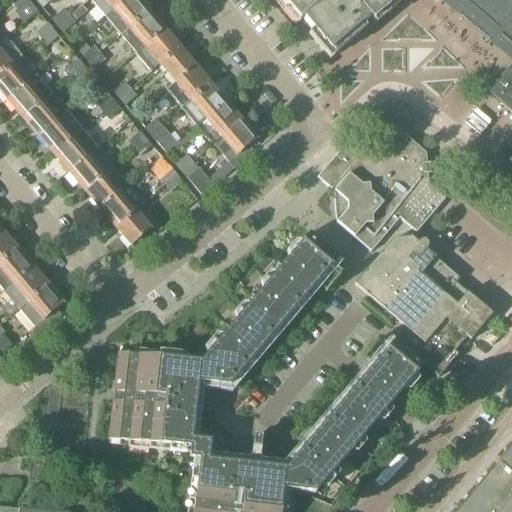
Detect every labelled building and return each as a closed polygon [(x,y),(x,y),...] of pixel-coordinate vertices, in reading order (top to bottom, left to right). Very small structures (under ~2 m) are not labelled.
[(28,1),(27,0),(14,0),(10,4),(16,11),(28,1)] [(126,0),(88,0),(104,19),(126,0)] [(148,12),(137,0),(126,0),(104,19),(119,37),(148,12)] [(278,0),(299,24),(299,23),(302,21),(308,27),(312,32),(315,35),(326,48),(330,53),(343,42),(354,32),(361,26),(362,25),(369,19),(371,23),(372,22),(376,19),(385,11),(394,3),(397,0),(336,0),(335,1),(334,0),(278,0)] [(511,0),(461,0),(462,1),(469,6),(481,17),(494,27),(499,32),(500,30),(503,32),(509,37),(511,39),(511,66),(511,68),(501,79),(498,82),(488,94),(500,104),(510,113),(511,114),(511,0)] [(82,6),(69,16),(56,27),(62,33),(77,21),(76,20),(86,12),(82,6)] [(56,27),(69,16),(63,10),(51,20),(56,27)] [(163,30),(148,12),(119,37),(134,54),(163,30)] [(40,40),(53,30),(47,23),(34,33),(40,40)] [(46,47),(59,37),(53,30),(40,40),(46,47)] [(179,49),(163,30),(134,54),(150,73),(158,66),(179,49)] [(82,57),(94,47),(94,46),(85,37),(81,42),(79,39),(72,44),(82,57)] [(2,42),(0,43),(0,74),(17,60),(22,57),(14,47),(10,51),(2,42)] [(105,59),(94,47),(82,57),(92,69),(105,59)] [(179,49),(158,66),(173,84),(194,66),(179,49)] [(71,77),(84,67),(78,59),(65,70),(71,77)] [(33,78),(17,60),(0,74),(0,94),(6,101),(33,78)] [(194,66),(173,84),(165,90),(181,109),(209,84),(194,66)] [(90,74),(84,67),(71,77),(77,84),(90,74)] [(33,78),(6,101),(21,119),(50,94),(35,76),(33,78)] [(117,99),(130,89),(124,82),(112,92),(117,99)] [(209,84),(181,109),(196,127),(204,121),(225,103),(209,84)] [(135,96),(130,89),(117,99),(123,106),(135,96)] [(50,94),(21,119),(37,137),(66,112),(50,94)] [(102,113),(114,103),(108,96),(96,106),(102,113)] [(114,103),(102,113),(108,121),(120,110),(114,103)] [(225,103),(204,121),(212,131),(204,137),(211,145),(240,121),(225,103)] [(66,112),(37,137),(52,156),(82,131),(66,112)] [(153,141),(165,130),(156,118),(143,129),(153,141)] [(240,121),(211,145),(228,164),(248,147),(256,139),(240,121)] [(391,124),(386,131),(362,158),(346,144),(316,178),(333,192),(335,223),(370,253),(399,219),(415,233),(445,199),(428,184),(427,181),(430,181),(431,180),(431,174),(429,173),(427,173),(426,164),(429,164),(430,163),(430,157),(428,156),(426,156),(425,154),(391,124)] [(165,130),(153,141),(164,153),(175,142),(165,130)] [(82,131),(52,156),(67,174),(97,149),(82,131)] [(133,150),(145,139),(139,132),(127,142),(133,150)] [(145,139),(133,150),(139,157),(151,146),(145,139)] [(179,147),(171,154),(176,160),(184,154),(179,147)] [(254,153),(248,147),(228,164),(233,171),(254,153)] [(112,167),(97,149),(67,174),(83,192),(112,167)] [(180,172),(192,163),(186,156),(175,165),(180,172)] [(186,179),(197,170),(192,163),(180,172),(186,179)] [(128,186),(112,167),(83,192),(99,211),(128,186)] [(163,185),(176,175),(170,168),(158,179),(163,185)] [(181,182),(176,175),(163,185),(169,192),(181,182)] [(143,203),(128,186),(99,211),(114,228),(134,210),(143,203)] [(134,210),(114,228),(129,247),(150,229),(134,210)] [(0,261),(15,248),(0,231),(0,261)] [(111,402),(107,440),(109,440),(189,449),(187,459),(198,461),(192,511),(280,511),(283,491),(315,494),(384,413),(390,405),(395,399),(400,394),(404,389),(423,366),(400,347),(394,342),(366,374),(361,380),(354,388),(285,469),(250,465),(237,464),(215,461),(215,456),(217,436),(214,436),(203,435),(198,434),(193,433),(195,413),(197,400),(198,384),(229,388),(279,329),(338,260),(309,235),(200,362),(117,353),(113,390),(111,402)] [(360,279),(354,286),(383,310),(430,255),(429,254),(427,253),(425,251),(428,248),(427,244),(424,241),(419,242),(417,244),(411,238),(410,238),(408,239),(392,240),(360,279)] [(31,266),(16,248),(15,248),(0,261),(0,272),(10,284),(31,267),(31,266)] [(430,255),(383,310),(411,334),(454,283),(455,284),(459,280),(430,255)] [(18,309),(46,285),(31,267),(10,284),(2,291),(18,309)] [(401,346),(400,347),(423,366),(435,376),(438,379),(492,315),(484,309),(482,307),(455,284),(454,283),(411,334),(415,337),(405,349),(401,346)] [(34,329),(63,304),(46,285),(18,309),(34,329)] [(2,337),(0,338),(0,352),(2,355),(11,348),(2,337)] [(252,438),(251,450),(260,451),(261,439),(252,438)] [(511,511),(511,445),(462,504),(455,511),(511,511)]
